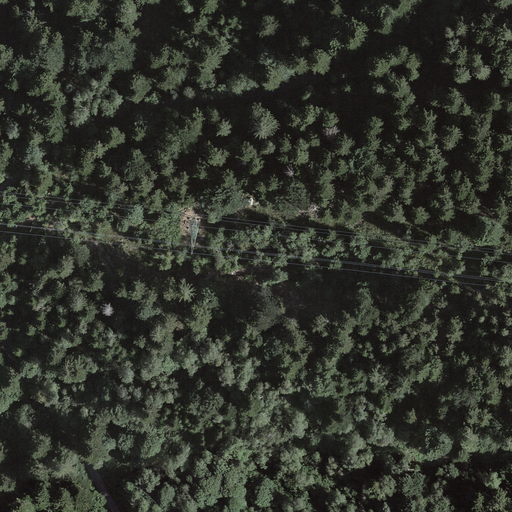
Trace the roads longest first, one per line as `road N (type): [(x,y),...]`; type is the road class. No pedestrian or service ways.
road 1 (track): [(0,192),(89,122),(284,86),(388,42),(432,0)]
road 2 (track): [(115,511),(0,338)]
